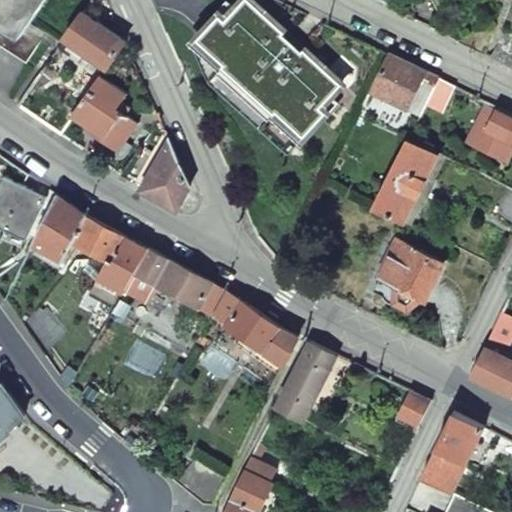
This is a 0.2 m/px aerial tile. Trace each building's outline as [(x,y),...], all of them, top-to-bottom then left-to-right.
[(0,0),(0,12),(25,29),(45,0),(0,0)] [(283,149),(343,84),(304,49),(303,51),(283,33),(285,31),(283,29),(251,0),(244,0),(236,8),(226,20),(205,42),(199,37),(192,45),(209,81),(283,149)] [(220,15),(226,20),(236,8),(231,3),(220,15)] [(126,40),(86,10),(61,46),(81,60),(88,49),(110,65),(126,40)] [(25,29),(0,12),(0,45),(25,62),(41,39),(25,29)] [(511,18),(492,59),(511,68),(511,18)] [(412,64),(389,53),(388,55),(372,88),(422,114),(440,77),(412,64)] [(129,93),(103,75),(76,113),(91,123),(89,127),(122,150),(141,122),(120,107),(129,93)] [(456,85),(440,77),(422,114),(419,120),(426,124),(435,106),(445,110),(456,85)] [(511,112),(489,101),(470,140),(499,154),(508,137),(511,139),(511,112)] [(439,153),(408,138),(376,205),(406,220),(439,153)] [(192,184),(170,140),(144,186),(179,206),(192,184)] [(0,223),(26,236),(47,195),(40,191),(3,173),(0,179),(0,223)] [(73,205),(59,195),(46,221),(34,247),(39,249),(42,245),(65,257),(74,238),(108,256),(109,255),(115,258),(127,236),(128,235),(86,214),(73,205)] [(108,256),(101,275),(119,285),(117,289),(122,293),(126,287),(147,248),(136,241),(127,236),(115,258),(109,255),(108,256)] [(446,260),(399,237),(381,274),(383,275),(396,282),(397,300),(412,307),(424,295),(428,297),(446,260)] [(147,248),(126,287),(150,299),(159,283),(174,291),(202,306),(214,282),(169,258),(149,247),(148,249),(147,248)] [(396,282),(383,275),(376,290),(397,300),(396,282)] [(159,283),(150,299),(165,308),(174,291),(159,283)] [(252,306),(228,289),(213,315),(223,321),(228,325),(286,363),(299,336),(284,328),(252,306)] [(72,325),(47,306),(30,329),(48,354),(72,325)] [(511,320),(511,314),(503,311),(473,374),(509,391),(511,392),(511,363),(503,359),(511,339),(511,324),(510,323),(511,320)] [(211,318),(221,324),(223,321),(213,315),(211,318)] [(236,345),(280,375),(280,374),(286,363),(228,325),(224,331),(239,341),(236,345)] [(305,356),(288,389),(287,388),(278,407),(304,420),(337,353),(312,341),(304,355),(305,356)] [(78,374),(71,368),(65,376),(72,386),(78,374)] [(0,439),(12,429),(11,428),(27,414),(0,376),(0,439)] [(433,400),(411,389),(398,414),(421,424),(433,400)] [(478,422),(455,410),(424,476),(457,492),(487,426),(478,422)] [(197,455),(176,481),(199,500),(213,501),(226,478),(221,474),(197,455)] [(252,458),(226,511),(259,511),(273,484),(270,483),(277,470),(252,458)] [(498,511),(457,492),(448,508),(456,511),(498,511)]
